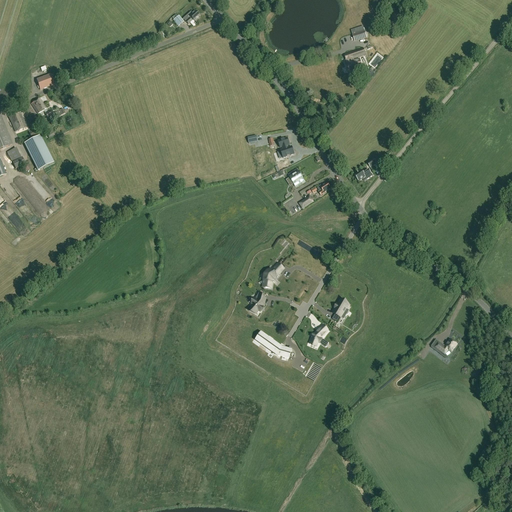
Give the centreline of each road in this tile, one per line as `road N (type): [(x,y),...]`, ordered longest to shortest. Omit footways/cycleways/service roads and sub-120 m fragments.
road 1 (unclassified): [(359,207),(511,21)]
road 2 (unclassified): [(0,107),(222,19)]
road 3 (unclassified): [(359,207),(292,100),(222,19)]
road 4 (unclassified): [(511,334),(359,207)]
road 5 (track): [(366,215),(287,339),(269,326)]
